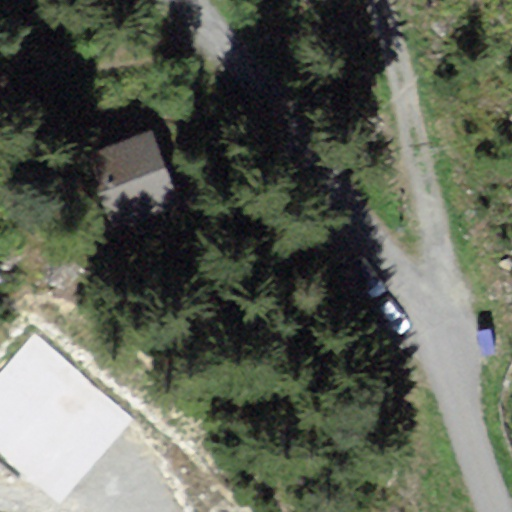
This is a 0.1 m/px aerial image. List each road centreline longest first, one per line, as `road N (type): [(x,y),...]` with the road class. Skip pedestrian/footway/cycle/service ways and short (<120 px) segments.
road 1 (residential): [(497,511),(462,424),(456,345),(183,0)]
road 2 (track): [(370,0),(403,87),(456,345)]
